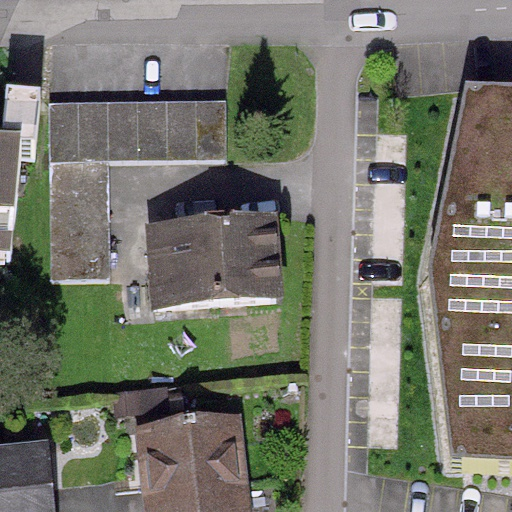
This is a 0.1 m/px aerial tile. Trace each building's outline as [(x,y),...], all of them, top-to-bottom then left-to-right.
[(511,97),(466,96),(430,284),(450,473),(511,474),(511,97)] [(0,258),(11,260),(19,170),(34,171),(40,100),(8,97),(5,143),(0,142),(0,258)] [(227,100),(48,103),(50,281),(110,280),(109,160),(227,159),(227,100)] [(283,300),(275,214),(144,227),(152,312),(283,300)] [(167,387),(113,391),(115,415),(169,411),(167,387)] [(251,511),(241,415),(134,427),(143,511),(251,511)] [(0,511),(55,511),(48,439),(0,444),(0,511)]
